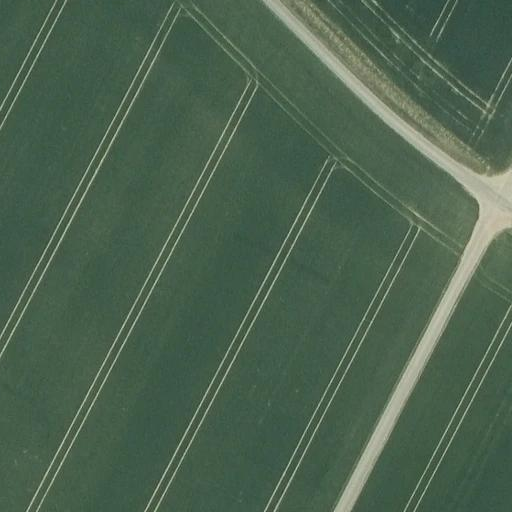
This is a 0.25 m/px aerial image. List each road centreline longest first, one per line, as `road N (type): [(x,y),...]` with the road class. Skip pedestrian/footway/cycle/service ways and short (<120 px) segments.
road 1 (track): [(337,511),(498,201)]
road 2 (track): [(498,201),(432,156),(272,0)]
